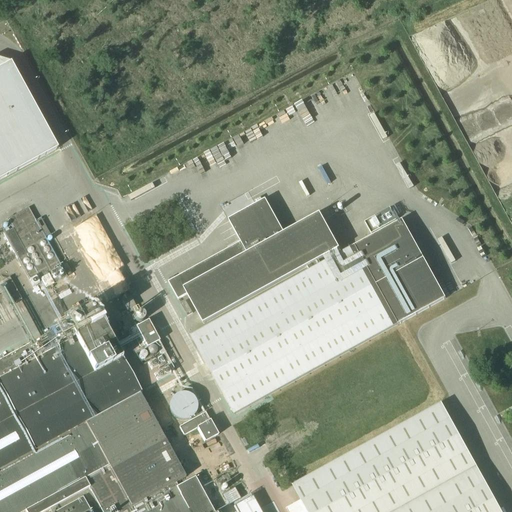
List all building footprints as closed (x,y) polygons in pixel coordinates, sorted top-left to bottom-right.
[(0,179),(57,149),(10,63),(0,68),(0,511),(23,511),(25,511),(44,511),(89,488),(101,511),(213,511),(194,478),(187,482),(139,394),(141,393),(93,305),(65,321),(74,338),(58,346),(51,333),(0,360),(0,179)] [(178,300),(188,294),(204,324),(339,249),(320,214),(284,234),(265,200),(229,220),(241,242),(169,282),(178,300)] [(42,282),(44,286),(45,289),(66,277),(48,243),(53,240),(41,219),(36,221),(28,208),(7,219),(12,228),(3,233),(32,287),(42,282)] [(389,208),(364,222),(371,234),(396,220),(389,208)] [(234,415),(446,299),(402,220),(191,336),(234,415)] [(4,230),(9,227),(6,222),(1,225),(4,230)] [(130,297),(122,301),(121,302),(123,306),(134,327),(133,327),(145,348),(136,353),(142,366),(147,363),(151,370),(165,363),(161,355),(165,353),(141,310),(136,312),(134,308),(136,307),(130,297)] [(194,313),(187,301),(182,304),(188,316),(194,313)] [(167,367),(154,374),(157,381),(171,374),(167,367)] [(171,399),(169,404),(169,409),(170,413),(173,417),(177,420),(182,421),(187,420),(191,418),(194,415),(196,411),(197,406),(195,401),(193,397),(189,394),(184,393),(179,394),(175,396),(171,399)] [(501,511),(441,404),(293,486),(301,500),(286,509),(287,511),(501,511)] [(197,429),(197,430),(204,443),(218,436),(205,413),(179,427),(184,436),(197,429)] [(203,445),(195,431),(188,435),(196,449),(203,445)] [(214,441),(205,446),(207,452),(199,456),(208,471),(216,466),(216,465),(225,461),(214,441)] [(222,476),(214,480),(222,494),(229,490),(222,476)] [(231,511),(246,511),(234,489),(223,496),(231,511)] [(83,498),(56,511),(86,511),(90,510),(83,498)]
